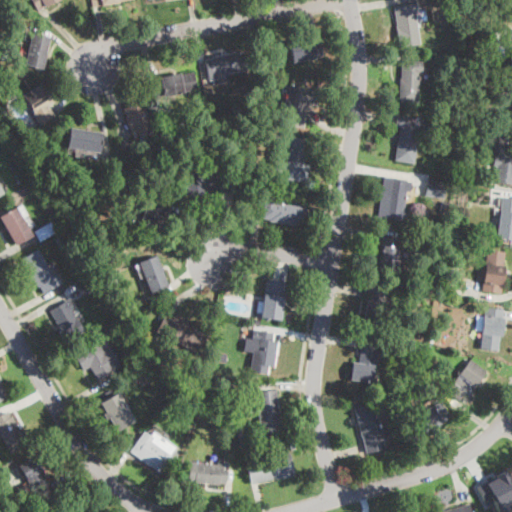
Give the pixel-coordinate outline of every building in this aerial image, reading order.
[(54,0),(38,10),(32,0),(54,0)] [(511,0),(511,20),(505,22),(499,0),(511,0)] [(420,44),(400,47),(394,6),(415,3),(416,3),(418,16),(416,16),(420,44)] [(46,57),(43,69),(25,65),(25,63),(33,33),(50,38),(46,57)] [(322,56),(293,63),(289,44),(318,38),(319,37),(323,56),(322,56)] [(223,78),(209,81),(205,59),(225,55),(239,52),(243,70),(223,74),(223,78)] [(422,67),(422,73),(418,73),(418,102),(399,102),(400,78),(401,79),(401,61),(422,61),(422,67)] [(479,78),(470,79),(469,70),(478,69),(479,78)] [(197,90),(158,97),(155,79),(157,79),(194,72),(197,90)] [(320,89),(318,106),(307,105),(304,129),(285,126),(290,86),(290,85),(320,89)] [(42,123),(41,123),(27,100),(46,88),(54,102),(47,106),(53,116),(42,123)] [(148,131),(135,135),(124,106),(140,100),(151,129),(148,131)] [(429,123),(427,134),(419,133),(414,163),(394,160),(400,126),(395,126),(397,114),(421,118),(421,122),(429,123)] [(103,133),(100,153),(67,148),(71,128),(103,133)] [(309,145),(306,164),(309,165),(306,183),(272,178),(274,160),(287,161),(288,156),(285,155),(286,145),(279,144),(280,136),(304,139),(303,144),(309,145)] [(511,183),(495,181),(497,166),(493,166),(494,156),(497,157),(498,153),(491,152),(492,141),(511,143),(511,183)] [(50,165),(44,170),(38,163),(44,158),(50,165)] [(219,168),(220,174),(228,174),(230,192),(187,196),(185,177),(207,175),(207,169),(219,168)] [(411,187),(410,192),(406,191),(403,209),(409,210),(408,221),(377,216),(383,177),(412,181),(411,187)] [(445,181),(443,197),(425,194),(427,178),(445,181)] [(169,202),(157,232),(139,225),(152,192),(170,199),(169,202)] [(307,208),(304,226),(297,225),(297,226),(269,222),(270,220),(263,219),(264,206),(266,197),(277,199),(277,203),(307,208)] [(511,239),(496,238),(500,197),(511,198),(511,239)] [(32,235),(15,245),(0,216),(16,207),(32,235)] [(57,230),(40,240),(34,230),(51,220),(57,230)] [(454,226),(452,237),(445,236),(447,225),(454,226)] [(68,241),(60,246),(56,240),(64,235),(68,241)] [(397,263),(396,274),(378,271),(383,237),(401,240),(397,263)] [(47,264),(53,276),(56,274),(61,284),(44,294),(39,286),(38,287),(26,266),(27,265),(23,259),(39,250),(47,264)] [(502,271),(501,284),(502,284),(500,294),(482,292),(483,282),(476,281),(476,273),(484,274),(487,250),(505,252),(502,271)] [(151,293),(139,263),(157,255),(169,286),(151,293)] [(98,289),(84,297),(79,287),(93,280),(98,289)] [(284,304),(284,307),(283,307),(281,321),(261,318),(266,281),(287,284),(284,304)] [(380,327),(379,331),(362,327),(370,287),(388,290),(380,327)] [(84,332),(65,344),(56,329),(59,327),(49,311),(69,299),(74,309),(72,311),(84,332)] [(500,336),(498,351),(481,349),(484,317),(485,308),(503,310),(500,336)] [(203,334),(194,352),(156,332),(167,311),(190,323),(188,326),(203,334)] [(121,335),(116,338),(112,330),(117,328),(121,335)] [(276,356),(274,367),(269,366),(268,374),(250,371),(255,342),(251,341),(253,330),(275,333),(273,341),(278,342),(276,356)] [(377,360),(376,367),(374,367),(372,383),(350,380),(352,362),(359,363),(362,339),(379,342),(377,360)] [(100,346),(103,352),(110,348),(120,365),(113,369),(114,371),(98,380),(90,366),(83,371),(74,355),(97,342),(100,346)] [(486,372),(475,388),(470,385),(459,400),(447,392),(470,360),(486,372)] [(176,392),(169,398),(166,394),(173,388),(176,392)] [(276,390),(280,431),(261,433),(258,404),(242,405),(241,393),(276,390)] [(134,421),(117,431),(101,403),(118,393),(134,421)] [(375,402),(380,427),(387,425),(389,438),(383,439),(385,449),(366,453),(363,437),(361,437),(355,406),(375,402)] [(439,402),(448,418),(442,421),(444,424),(431,432),(430,430),(422,435),(409,415),(418,410),(421,414),(439,402)] [(9,414),(11,417),(12,416),(28,444),(10,454),(0,434),(0,415),(8,411),(9,414)] [(248,443),(238,444),(237,433),(246,431),(248,443)] [(160,436),(176,447),(159,472),(130,452),(142,435),(150,441),(156,433),(160,436)] [(295,476),(277,479),(251,484),(246,463),(290,453),(295,476)] [(35,494),(18,466),(34,457),(42,471),(41,472),(49,485),(35,494)] [(228,463),(228,469),(226,484),(220,483),(220,485),(195,482),(195,481),(189,480),(191,463),(209,465),(209,458),(225,460),(224,463),(228,463)] [(370,463),(368,467),(361,463),(363,459),(370,463)] [(511,479),(511,507),(501,507),(502,493),(484,491),(485,484),(485,481),(503,483),(503,478),(511,479)] [(100,511),(82,511),(89,503),(100,511)] [(469,505),(471,511),(426,511),(442,506),(443,511),(469,503),(469,505)]
